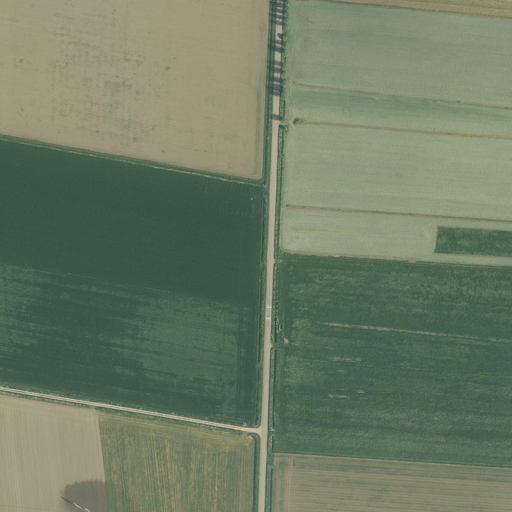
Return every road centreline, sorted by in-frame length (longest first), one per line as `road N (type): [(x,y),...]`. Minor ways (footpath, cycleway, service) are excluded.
road 1 (unclassified): [(260,511),(280,0)]
road 2 (track): [(263,433),(0,387)]
